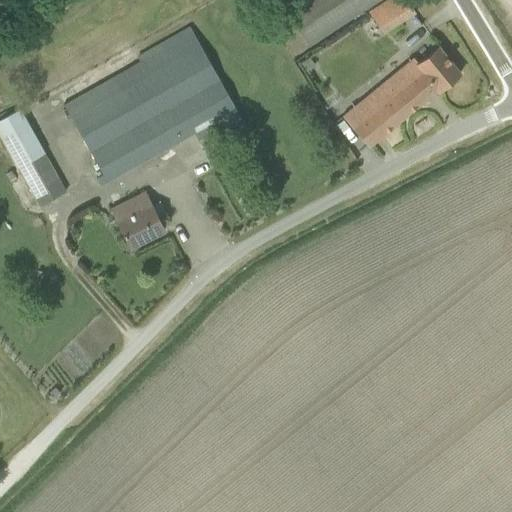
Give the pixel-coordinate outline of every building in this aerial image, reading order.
[(303,0),(287,11),(309,44),(376,0),(303,0)] [(405,0),(388,0),(384,3),(398,24),(415,13),(405,0)] [(101,185),(236,108),(189,26),(137,56),(140,60),(64,103),(104,172),(96,177),(101,185)] [(420,61),(437,44),(432,39),(415,57),(420,61)] [(460,74),(438,47),(418,64),(413,58),(345,116),(370,145),(437,90),(438,91),(460,74)] [(309,70),(315,65),(310,58),(304,63),(309,70)] [(20,108),(0,119),(0,134),(17,165),(40,205),(67,191),(44,150),(20,108)] [(164,230),(145,192),(128,200),(134,213),(117,221),(130,247),(164,230)] [(50,392),(55,397),(60,392),(55,387),(50,392)]
